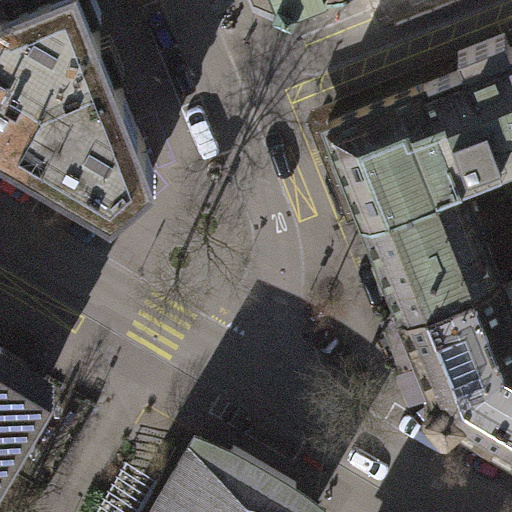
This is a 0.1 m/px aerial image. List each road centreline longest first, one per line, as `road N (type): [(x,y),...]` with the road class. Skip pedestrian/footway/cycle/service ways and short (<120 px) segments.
road 1 (residential): [(231,368),(272,270),(270,234),(219,96)]
road 2 (tertiary): [(476,511),(231,368)]
road 3 (tertiary): [(231,368),(0,231)]
road 4 (residential): [(219,96),(452,0)]
